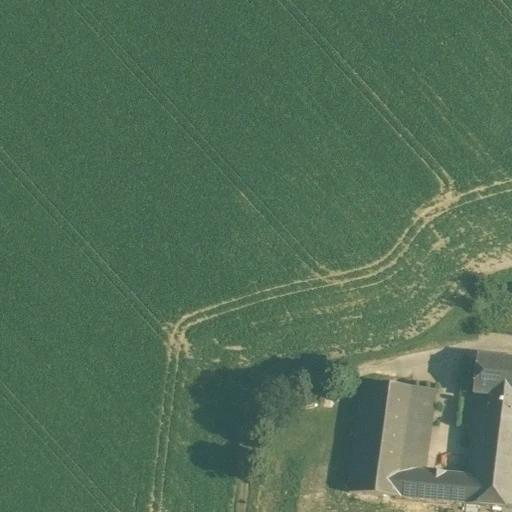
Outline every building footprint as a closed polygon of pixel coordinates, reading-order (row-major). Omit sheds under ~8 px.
[(511,361),(478,358),(474,396),(511,399),(511,361)] [(435,392),(363,384),(351,491),(403,497),(407,469),(426,471),(428,456),(435,392)] [(511,399),(475,396),(468,460),(466,476),(463,503),(511,508),(511,399)] [(468,460),(428,456),(426,471),(466,476),(468,460)] [(426,471),(407,469),(403,497),(463,503),(466,476),(426,471)]
